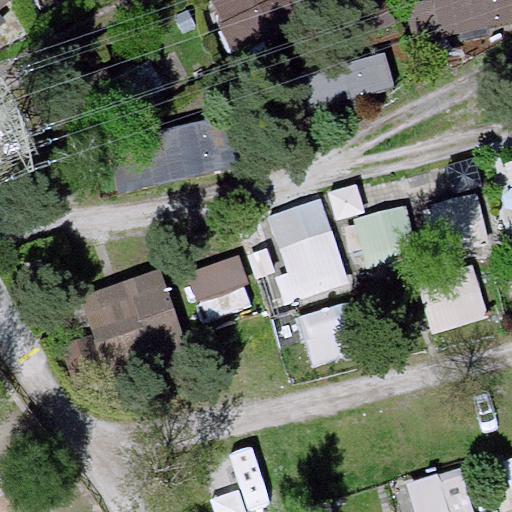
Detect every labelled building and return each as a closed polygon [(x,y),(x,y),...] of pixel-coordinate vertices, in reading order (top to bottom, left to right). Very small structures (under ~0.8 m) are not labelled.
[(215,0),(236,48),(291,26),(279,0),(215,0)] [(511,0),(411,0),(420,41),(511,22),(511,0)] [(316,98),(393,80),(387,53),(309,71),(316,98)] [(111,131),(120,184),(232,165),(223,112),(111,131)] [(486,191),(443,193),(446,249),(490,246),(486,191)] [(273,207),(291,294),(348,282),(330,195),(273,207)] [(375,270),(421,249),(398,201),(352,222),(375,270)] [(193,270),(205,299),(256,278),(244,249),(193,270)] [(423,273),(434,327),(491,315),(480,261),(423,273)] [(107,358),(186,334),(164,262),(85,287),(107,358)] [(230,511),(252,511),(272,505),(251,446),(213,460),(230,511)] [(419,511),(480,511),(463,459),(408,477),(419,511)]
